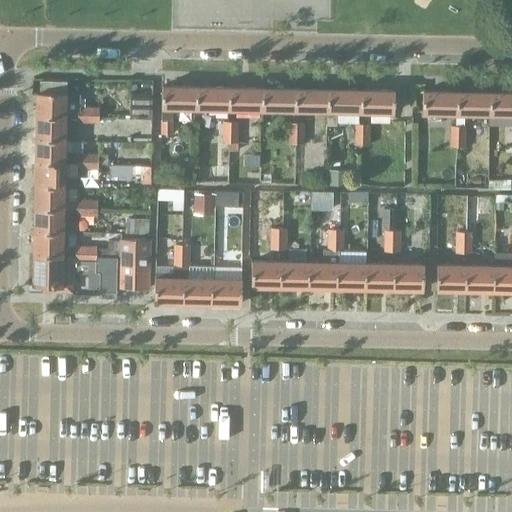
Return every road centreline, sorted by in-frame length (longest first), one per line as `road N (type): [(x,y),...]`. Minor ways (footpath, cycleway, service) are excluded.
road 1 (residential): [(511,341),(0,331)]
road 2 (residential): [(511,46),(4,37)]
road 3 (residential): [(0,288),(4,37)]
